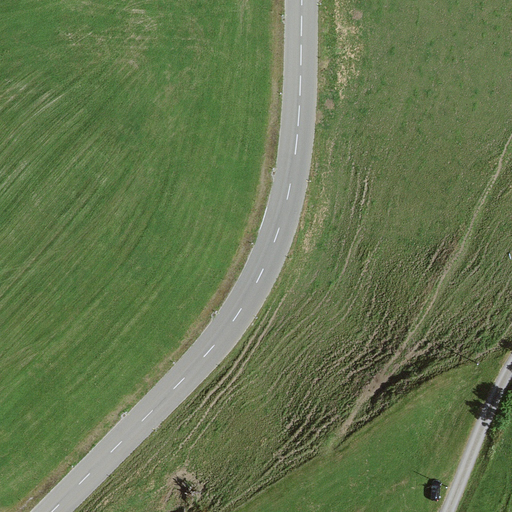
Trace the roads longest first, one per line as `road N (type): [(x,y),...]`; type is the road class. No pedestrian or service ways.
road 1 (tertiary): [(50,511),(220,334),(259,278),(287,189),(302,102),(302,0)]
road 2 (track): [(448,511),(511,372)]
